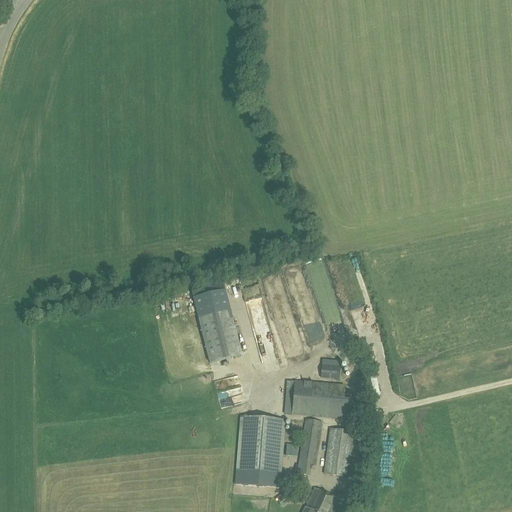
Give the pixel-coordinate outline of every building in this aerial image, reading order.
[(245,288),(253,319),(266,316),(258,285),(245,288)] [(197,317),(209,364),(242,355),(230,308),(197,317)] [(269,317),(252,320),(253,326),(270,323),(269,317)] [(315,335),(318,343),(324,341),(321,332),(315,335)] [(340,379),(341,366),(322,365),(321,378),(340,379)] [(351,419),(352,400),(344,399),(345,385),(295,381),(292,414),(351,419)] [(235,485),(280,488),(285,420),(240,417),(235,485)] [(316,466),(322,422),(306,420),(298,474),(308,475),(310,466),(316,466)] [(348,477),(354,432),(331,429),(325,474),(348,477)] [(334,511),(340,500),(314,488),(306,507),(305,506),(302,511),(334,511)]
